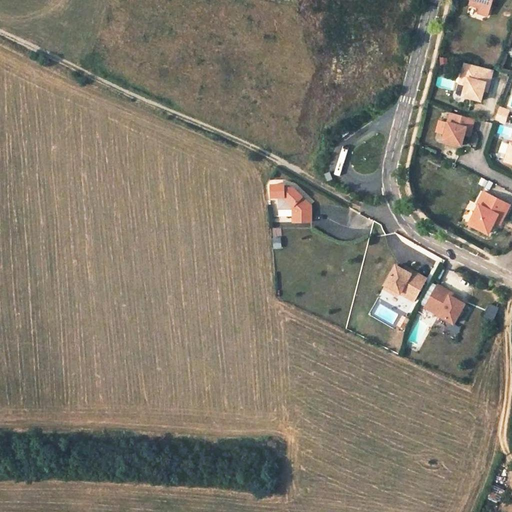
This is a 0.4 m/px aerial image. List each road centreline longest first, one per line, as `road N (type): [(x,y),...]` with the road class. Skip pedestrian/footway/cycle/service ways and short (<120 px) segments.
road 1 (track): [(0,30),(368,211),(406,221)]
road 2 (residential): [(504,276),(425,237),(393,200),(389,166),(431,0)]
